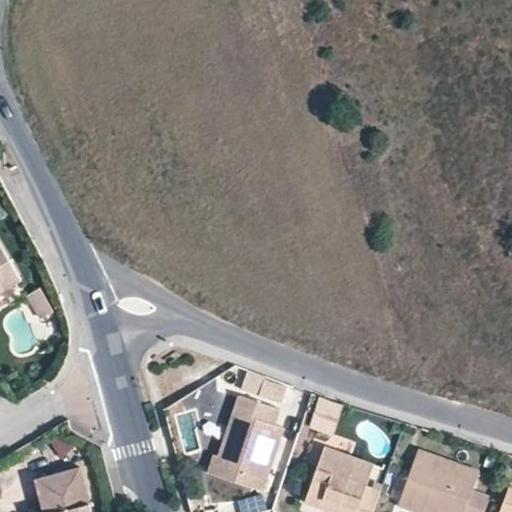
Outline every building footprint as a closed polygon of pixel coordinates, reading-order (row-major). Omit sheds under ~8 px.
[(0,289),(21,277),(0,242),(0,289)] [(40,286),(26,294),(40,320),(55,311),(40,286)] [(332,433),(341,403),(319,396),(309,426),(332,433)] [(229,460),(220,456),(216,455),(210,473),(264,492),(286,429),(275,425),(280,411),(242,397),(235,415),(243,418),(229,460)] [(243,418),(235,415),(220,456),(229,460),(243,418)] [(373,511),(381,490),(367,485),(374,464),(325,447),(306,500),(329,509),(335,495),(360,503),(357,511),(373,511)] [(399,504),(416,510),(419,503),(446,511),(483,511),(490,495),(474,489),(479,474),(418,452),(399,504)] [(91,511),(81,468),(36,479),(44,511),(91,511)] [(511,511),(511,481),(510,481),(498,511),(511,511)] [(329,509),(338,511),(357,511),(360,503),(335,495),(329,509)] [(239,501),(241,511),(252,511),(264,510),(261,496),(239,501)] [(422,511),(446,511),(419,503),(416,510),(422,511)]
